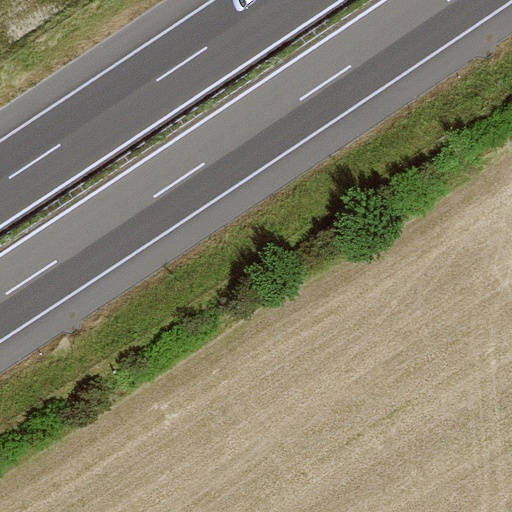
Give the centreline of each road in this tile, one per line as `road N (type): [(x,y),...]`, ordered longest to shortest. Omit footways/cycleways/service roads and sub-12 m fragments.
road 1 (motorway): [(0,297),(445,0)]
road 2 (motorway): [(276,0),(0,185)]
